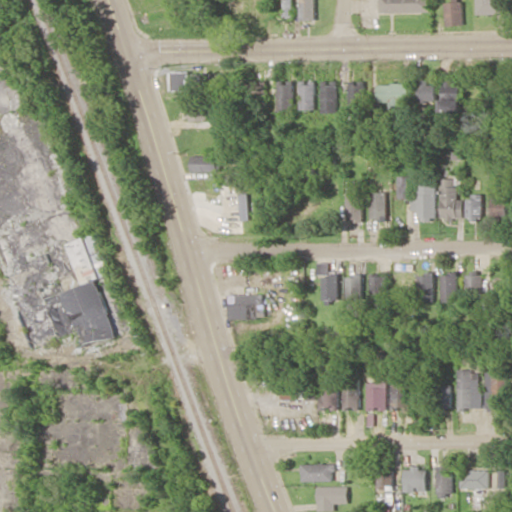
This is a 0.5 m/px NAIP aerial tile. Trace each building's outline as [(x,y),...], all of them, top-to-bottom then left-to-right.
[(293,17),(292,0),(284,0),(285,17),(293,17)] [(315,0),(299,0),(300,19),(315,19),(315,0)] [(380,0),(381,13),(432,11),(431,0),(380,0)] [(478,0),(479,14),(506,13),(505,0),(478,0)] [(447,2),(448,25),(466,24),(465,1),(447,2)] [(168,72),(168,90),(204,89),(204,72),(168,72)] [(241,79),(241,99),(267,98),(266,78),(241,79)] [(422,101),(439,101),(439,84),(432,84),(432,79),(422,79),(422,101)] [(295,80),(279,80),(279,112),(295,112),(295,80)] [(301,80),(302,109),(317,109),(317,80),(301,80)] [(339,80),(323,80),(324,112),(340,112),(339,80)] [(365,101),(366,81),(352,80),(351,100),(365,101)] [(381,101),(411,102),(411,83),(381,83),(381,101)] [(206,102),(187,101),(187,120),(205,120),(206,102)] [(191,171),(218,171),(218,155),(191,155),(191,171)] [(438,185),(420,185),(420,193),(413,193),(414,176),(400,176),(400,198),(413,198),(413,209),(421,209),(420,219),(438,219),(438,185)] [(443,218),(465,219),(466,199),(458,199),(459,178),(443,178),(443,218)] [(348,180),(348,220),(363,220),(364,180),(348,180)] [(494,218),(511,217),(510,188),(493,189),(494,218)] [(389,219),(388,191),(372,191),(372,220),(389,219)] [(249,219),(248,192),(239,193),(240,220),(249,219)] [(484,195),(468,195),(469,218),(485,218),(484,195)] [(340,302),(341,273),(330,273),(331,262),(318,262),(318,274),(325,274),(325,302),(340,302)] [(461,272),(445,272),(445,301),(462,301),(461,272)] [(421,273),(421,302),(436,302),(437,273),(421,273)] [(486,274),(470,273),(469,293),(486,293),(486,274)] [(365,274),(349,274),(348,299),(365,299),(365,274)] [(388,274),(373,274),(373,303),(389,303),(388,274)] [(266,294),(231,294),(231,319),(266,318),(266,294)] [(462,407),(485,407),(485,369),(462,370),(462,407)] [(489,410),(507,410),(508,371),(489,371),(489,410)] [(346,407),(362,406),(361,376),(346,376),(346,407)] [(284,398),(306,398),(307,380),(284,380),(284,398)] [(370,409),(390,408),(390,381),(370,381),(370,409)] [(322,409),(341,408),(340,382),(321,383),(322,409)] [(413,407),(414,383),(395,382),(394,407),(413,407)] [(455,407),(455,383),(431,384),(432,408),(455,407)] [(336,480),(335,463),(303,463),(303,480),(336,480)] [(455,494),(456,465),(439,465),(438,494),(455,494)] [(428,467),(406,467),(406,490),(428,491),(428,467)] [(379,469),(379,488),(394,488),(395,470),(379,469)] [(474,507),(488,508),(488,469),(463,469),(463,488),(474,488),(474,507)] [(319,486),(319,510),(336,509),(336,503),(349,503),(349,485),(319,486)]
